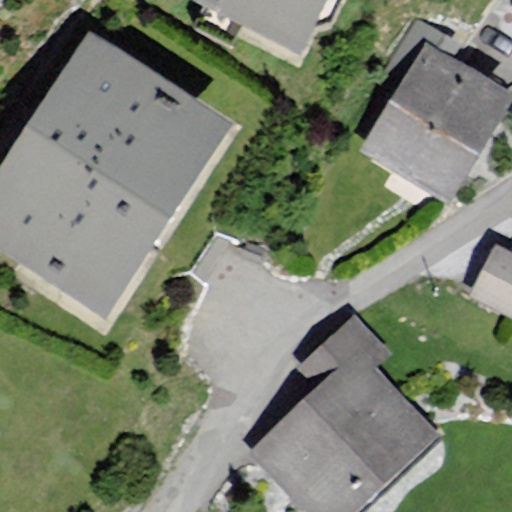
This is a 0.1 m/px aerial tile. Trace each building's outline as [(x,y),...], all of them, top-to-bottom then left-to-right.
[(226,0),(219,13),(337,73),(376,0),(226,0)] [(111,47),(0,217),(0,247),(149,330),(271,141),(111,47)] [(511,101),(438,60),(377,162),(466,214),(479,193),(496,186),(511,152),(511,101)] [(511,257),(510,257),(486,305),(511,318),(511,257)] [(321,405),(257,463),(308,511),(397,511),(463,450),(389,383),(399,369),(362,329),(303,384),(321,405)]
